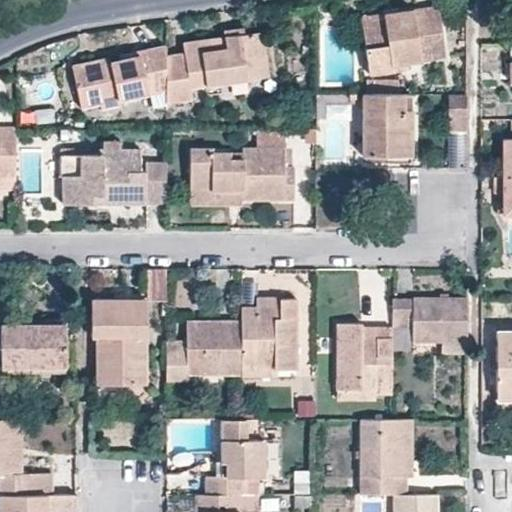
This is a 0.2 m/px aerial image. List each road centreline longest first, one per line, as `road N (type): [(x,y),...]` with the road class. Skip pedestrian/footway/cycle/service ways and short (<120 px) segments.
road 1 (residential): [(433,190),(432,248),(0,247)]
road 2 (residential): [(0,45),(61,20),(176,0)]
